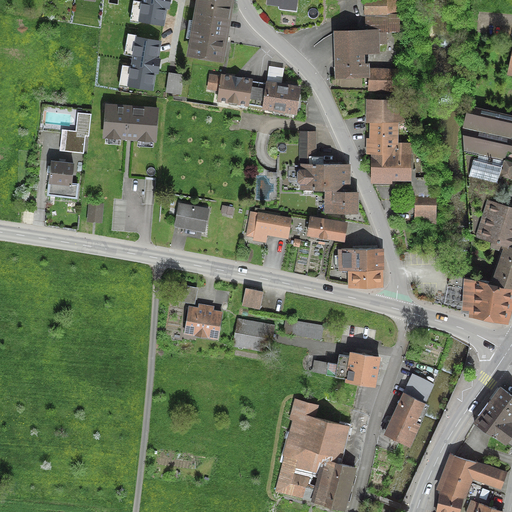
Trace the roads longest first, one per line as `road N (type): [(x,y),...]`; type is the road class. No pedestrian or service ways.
road 1 (tertiary): [(0,232),(394,307)]
road 2 (residential): [(394,307),(391,251),(324,95),(242,0)]
road 3 (residential): [(410,312),(354,511)]
road 4 (secondary): [(509,348),(447,439),(415,511)]
